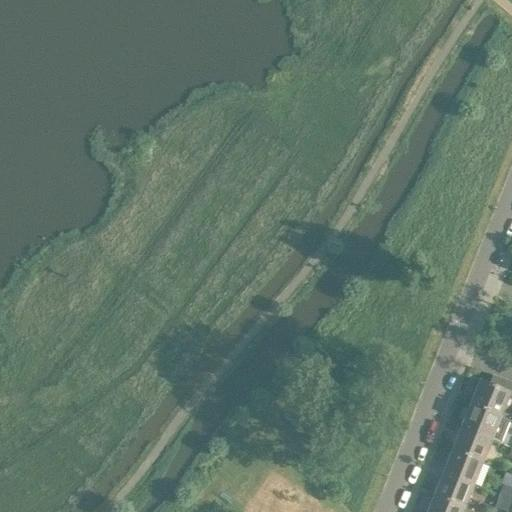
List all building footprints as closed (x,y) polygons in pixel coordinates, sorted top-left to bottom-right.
[(479,382),(470,405),(500,417),(509,394),(511,395),(511,383),(492,376),(489,385),(479,382)] [(461,428),(491,440),(500,444),(509,421),(500,417),(470,405),(461,428)] [(461,428),(452,451),(482,462),(491,440),(461,428)] [(452,451),(443,474),(473,486),(482,462),(452,451)] [(443,474),(433,497),(463,509),(473,486),(443,474)] [(511,488),(503,485),(498,496),(511,501),(511,497),(511,488)] [(511,501),(498,496),(494,506),(507,511),(511,501)] [(433,497),(427,511),(462,511),(463,509),(433,497)]
